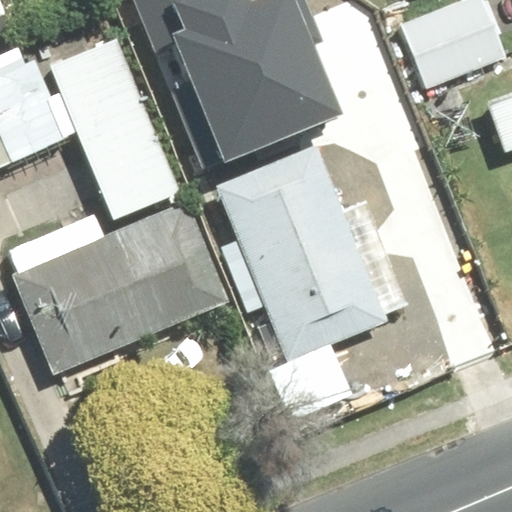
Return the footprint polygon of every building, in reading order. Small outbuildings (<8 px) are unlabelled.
[(475,3),(400,32),(424,94),(500,64),(475,3)] [(363,24),(291,52),(322,129),(393,101),(363,24)] [(112,45),(44,74),(110,228),(178,198),(112,45)] [(0,86),(0,148),(8,168),(64,146),(35,72),(0,86)] [(305,151),(210,191),(284,365),(379,325),(305,151)] [(9,282),(48,378),(222,308),(183,211),(9,282)]
